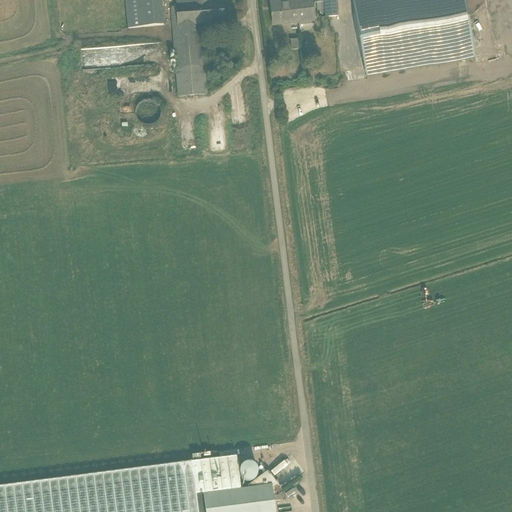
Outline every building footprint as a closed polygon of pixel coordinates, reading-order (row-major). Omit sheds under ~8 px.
[(124,0),(127,29),(164,26),(161,0),(124,0)] [(171,8),(179,98),(207,96),(201,24),(223,23),(222,4),(207,5),(206,0),(175,0),(175,8),(171,8)] [(312,0),(268,0),(272,29),(298,25),(298,27),(315,25),(312,0)] [(336,0),(322,0),(323,21),(337,21),(336,0)] [(462,0),(358,0),(351,1),(365,77),(473,58),(462,0)] [(153,47),(156,63),(162,62),(159,43),(141,46),(141,49),(153,47)] [(137,124),(140,126),(144,128),(148,128),(152,127),(156,125),(158,121),(159,117),(159,113),(158,109),(155,106),(152,104),(148,103),(143,103),(140,105),(137,108),(135,112),(134,116),(135,120),(137,124)] [(274,511),(273,497),(281,491),(267,472),(247,488),(249,489),(241,490),(236,458),(0,488),(0,511),(274,511)] [(284,462),(272,472),(276,477),(288,467),(284,462)]
